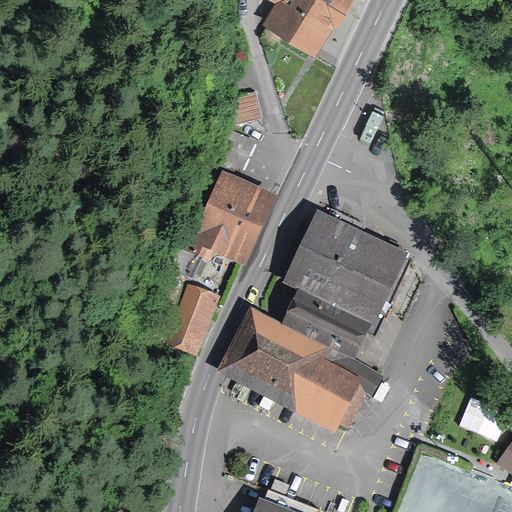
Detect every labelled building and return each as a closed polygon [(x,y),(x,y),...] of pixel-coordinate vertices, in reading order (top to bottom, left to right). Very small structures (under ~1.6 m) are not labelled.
[(264,0),(274,6),(262,26),(315,58),(333,28),(336,30),(346,12),(325,0),(264,0)] [(325,0),(346,12),(353,0),(325,0)] [(262,122),(256,94),(228,100),(233,128),(262,122)] [(211,170),(221,175),(185,253),(210,265),(214,257),(244,271),(277,201),(232,180),(236,172),(241,175),(256,143),(230,131),(211,170)] [(368,229),(331,211),(327,220),(317,215),(282,287),(298,295),(372,330),(376,331),(411,259),(364,237),(368,229)] [(220,299),(189,287),(165,348),(197,360),(220,299)] [(372,330),(298,295),(281,327),(354,364),(372,330)] [(281,327),(250,311),(217,377),(335,438),(341,427),(348,431),(364,399),(369,401),(381,378),(354,364),(281,327)] [(511,444),(496,466),(511,477),(511,444)] [(262,504),(258,502),(253,511),(321,511),(287,498),(291,488),(275,481),(271,492),(267,490),(262,504)]
